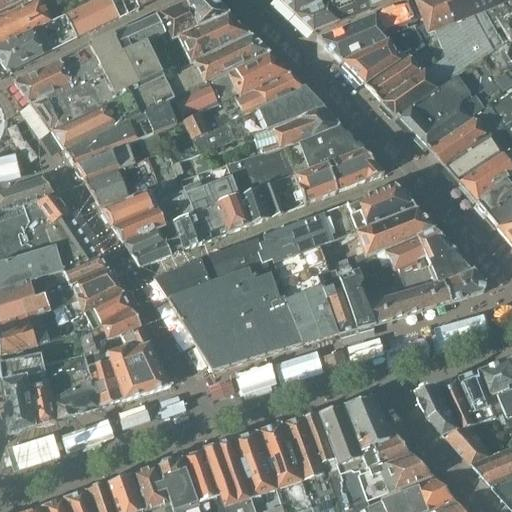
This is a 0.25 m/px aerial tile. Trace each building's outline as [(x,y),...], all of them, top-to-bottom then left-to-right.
[(42,0),(0,19),(0,48),(59,19),(49,0),(42,0)] [(0,0),(0,14),(29,0),(0,0)] [(101,0),(67,16),(78,39),(157,0),(101,0)] [(161,38),(165,45),(177,40),(228,19),(209,0),(196,0),(112,38),(139,91),(163,80),(146,45),(161,38)] [(396,0),(275,0),(313,35),(396,0)] [(511,0),(415,0),(413,1),(428,36),(434,33),(469,20),(484,14),(493,10),(511,2),(511,1),(511,0)] [(418,23),(409,3),(375,16),(319,41),(336,59),(340,63),(387,43),(384,36),(411,25),(418,23)] [(511,12),(496,23),(509,42),(503,47),(493,54),(486,59),(498,78),(511,69),(511,12)] [(486,59),(493,54),(503,47),(497,37),(484,14),(469,20),(434,33),(437,41),(445,60),(438,64),(420,76),(379,103),(393,118),(455,77),(456,79),(486,59)] [(78,39),(67,16),(59,19),(0,48),(0,65),(8,76),(78,39)] [(228,19),(177,40),(190,67),(250,39),(228,19)] [(387,43),(340,63),(347,69),(363,86),(408,58),(424,49),(411,25),(384,36),(387,43)] [(112,38),(89,49),(90,49),(82,53),(82,54),(96,82),(91,85),(103,109),(51,134),(63,152),(115,126),(116,129),(140,119),(129,96),(139,91),(112,38)] [(250,39),(190,67),(163,80),(139,91),(129,96),(140,119),(167,106),(166,105),(173,102),(183,123),(200,115),(234,99),(235,101),(287,77),(287,76),(250,39)] [(437,41),(427,47),(438,64),(445,60),(437,41)] [(60,64),(59,63),(14,84),(30,106),(31,106),(88,81),(91,85),(96,82),(82,54),(60,64)] [(420,76),(408,58),(363,86),(379,103),(420,76)] [(456,79),(455,77),(393,118),(396,120),(397,120),(412,136),(461,105),(472,123),(474,122),(490,111),(510,98),(511,96),(511,85),(503,77),(502,77),(499,79),(498,78),(486,59),(456,79)] [(511,69),(498,78),(499,79),(502,77),(503,77),(511,85),(511,96),(510,98),(511,101),(511,69)] [(302,92),(287,77),(235,101),(239,109),(205,125),(209,135),(302,92)] [(103,109),(91,85),(88,81),(31,106),(51,134),(103,109)] [(316,106),(302,92),(209,135),(205,125),(200,115),(183,123),(192,142),(168,152),(173,164),(168,166),(174,181),(176,180),(175,178),(183,175),(179,165),(233,143),(253,137),(266,133),(322,113),(316,106)] [(472,123),(428,152),(444,169),(485,142),(511,124),(511,101),(510,98),(490,111),(474,122),(472,123)] [(472,123),(461,105),(412,136),(428,152),(472,123)] [(116,129),(63,154),(73,169),(74,169),(127,146),(127,147),(139,143),(153,137),(156,136),(176,128),(167,106),(140,119),(116,129)] [(280,150),(279,148),(332,131),(338,129),(322,113),(266,133),(253,137),(257,151),(261,150),(262,153),(257,154),(258,157),(280,150)] [(511,124),(485,142),(444,169),(444,170),(458,186),(459,185),(478,173),(511,150),(511,124)] [(298,144),(280,150),(258,157),(226,168),(230,179),(238,200),(260,190),(275,185),(292,179),(362,154),(360,153),(357,150),(357,149),(356,147),(355,148),(350,143),(351,142),(350,141),(349,142),(346,138),(346,137),(345,137),(340,132),(340,131),(339,130),(333,133),(298,144)] [(153,137),(139,143),(145,162),(147,161),(163,156),(163,154),(156,136),(153,137)] [(134,166),(127,147),(127,146),(74,169),(84,184),(99,209),(146,191),(146,192),(155,189),(145,162),(134,166)] [(511,150),(478,173),(459,185),(476,206),(511,178),(511,150)] [(187,219),(188,219),(193,217),(189,208),(185,196),(183,192),(178,194),(173,181),(174,181),(168,166),(173,164),(168,152),(163,154),(163,156),(145,162),(155,189),(146,192),(147,194),(101,213),(112,230),(123,246),(165,228),(169,238),(176,236),(172,225),(187,219)] [(362,155),(362,154),(292,179),(299,196),(282,202),(287,215),(321,202),(334,198),(383,178),(362,155)] [(511,178),(476,206),(475,206),(486,219),(511,199),(511,178)] [(230,179),(202,190),(210,211),(208,212),(203,214),(214,242),(247,229),(249,229),(238,200),(230,179)] [(292,179),(275,185),(282,202),(299,196),(292,179)] [(53,226),(37,205),(55,198),(44,183),(39,181),(0,194),(0,267),(41,255),(52,251),(45,232),(53,226)] [(187,219),(172,225),(176,236),(177,239),(183,254),(214,242),(203,214),(208,212),(210,211),(202,190),(200,183),(182,190),(183,192),(185,196),(189,208),(193,217),(188,219),(187,219)] [(275,185),(260,190),(270,221),(287,215),(282,202),(275,185)] [(307,223),(318,250),(355,236),(356,237),(416,213),(415,212),(395,189),(307,223)] [(249,229),(270,221),(260,190),(238,200),(249,229)] [(55,198),(37,205),(53,226),(69,215),(55,198)] [(511,199),(486,219),(497,232),(511,225),(511,199)] [(355,259),(357,264),(434,233),(416,213),(356,237),(363,255),(355,259)] [(53,226),(45,232),(52,251),(41,255),(49,280),(98,260),(69,215),(53,226)] [(337,338),(338,338),(319,279),(328,275),(318,250),(307,223),(262,241),(279,284),(274,286),(280,300),(284,299),(302,349),(331,340),(332,340),(337,339),(337,338)] [(511,225),(497,232),(511,250),(511,225)] [(131,258),(177,239),(176,236),(169,238),(165,228),(123,246),(131,258)] [(407,279),(413,295),(443,286),(471,272),(437,235),(434,232),(434,233),(357,264),(352,266),(355,274),(358,273),(359,274),(388,265),(389,268),(392,271),(394,275),(395,278),(405,274),(407,279)] [(139,270),(143,269),(183,254),(177,239),(131,258),(139,270)] [(256,243),(153,284),(166,304),(249,272),(252,279),(253,278),(255,282),(271,277),(274,286),(279,284),(262,241),(256,243)] [(41,255),(0,267),(0,332),(50,315),(44,299),(34,302),(30,286),(49,280),(41,255)] [(107,273),(98,260),(49,280),(30,286),(34,302),(44,299),(107,273)] [(346,262),(333,266),(335,272),(348,268),(346,262)] [(328,275),(319,279),(338,338),(339,337),(339,338),(374,328),(360,291),(361,287),(363,284),(359,274),(358,273),(355,274),(352,266),(348,268),(335,272),(328,275)] [(249,272),(166,304),(213,377),(214,377),(214,376),(302,349),(284,299),(280,300),(274,286),(271,277),(255,282),(253,278),(252,279),(249,272)] [(484,289),(484,286),(471,272),(443,286),(450,304),(449,304),(450,307),(468,301),(468,300),(480,297),(482,296),(483,295),(483,294),(482,294),(483,288),(484,289)] [(50,315),(52,315),(52,314),(77,304),(83,317),(121,296),(107,273),(44,299),(50,315)] [(443,286),(413,295),(407,279),(405,274),(395,278),(394,275),(361,287),(360,291),(374,328),(374,329),(376,328),(375,327),(379,326),(379,327),(380,327),(380,326),(390,323),(390,324),(393,323),(392,322),(405,318),(405,320),(406,319),(408,319),(407,318),(419,314),(419,315),(422,315),(422,313),(434,310),(434,311),(437,311),(436,309),(441,307),(442,309),(444,308),(444,307),(443,307),(442,306),(449,304),(450,304),(443,286)] [(92,333),(98,330),(130,314),(131,314),(121,296),(83,317),(92,333)] [(130,314),(98,330),(105,345),(120,340),(140,333),(130,314)] [(53,315),(52,315),(50,315),(0,332),(0,358),(60,340),(53,315)] [(140,334),(140,333),(120,340),(124,350),(126,355),(149,347),(141,334),(140,334)] [(80,340),(84,355),(98,411),(121,404),(105,356),(103,350),(96,352),(91,336),(80,340)] [(149,347),(126,355),(124,350),(105,356),(121,404),(170,389),(149,347)] [(83,357),(43,366),(45,376),(56,424),(98,411),(84,355),(83,355),(83,357)] [(34,430),(23,381),(45,376),(43,366),(41,357),(0,365),(0,375),(8,438),(34,430)] [(511,364),(482,375),(493,403),(511,395),(511,364)] [(462,382),(481,427),(492,422),(496,432),(499,430),(498,427),(502,425),(493,403),(482,375),(479,376),(479,377),(463,382),(462,382)] [(56,424),(45,376),(23,381),(34,430),(56,424)] [(442,389),(463,435),(473,430),(481,427),(462,382),(461,383),(442,389)] [(442,389),(441,389),(439,389),(440,390),(434,392),(434,391),(432,392),(433,393),(428,394),(425,395),(426,396),(421,398),(420,397),(419,397),(423,409),(424,408),(428,418),(431,425),(432,424),(446,441),(448,441),(463,435),(442,389)] [(511,429),(509,424),(511,423),(511,395),(493,403),(502,425),(498,427),(499,430),(507,448),(511,446),(511,445),(511,429)] [(342,409),(341,410),(359,454),(390,441),(372,401),(360,404),(360,405),(353,407),(353,406),(351,406),(352,407),(345,409),(344,408),(342,409)] [(341,410),(316,417),(352,510),(352,511),(351,511),(367,511),(366,509),(368,508),(367,504),(357,478),(367,474),(359,454),(341,410)] [(316,417),(301,421),(323,481),(327,480),(332,494),(338,511),(345,511),(352,510),(316,417)] [(301,421),(281,428),(303,485),(312,511),(338,511),(332,494),(327,480),(323,481),(301,421)] [(311,511),(302,485),(280,429),(273,432),(273,431),(271,432),(265,434),(264,434),(264,435),(257,437),(257,436),(256,437),(255,438),(281,511),(311,511)] [(495,460),(480,441),(473,430),(463,435),(448,441),(455,449),(473,470),(495,460)] [(254,437),(229,446),(249,499),(253,511),(281,511),(255,438),(254,437)] [(390,441),(359,454),(367,474),(377,470),(410,457),(394,437),(390,441)] [(229,446),(203,455),(205,460),(223,508),(224,508),(225,511),(253,511),(249,499),(229,446)] [(511,451),(495,460),(473,470),(496,494),(511,487),(511,451)] [(203,455),(180,463),(197,511),(223,511),(223,508),(205,460),(203,455)] [(367,474),(357,478),(367,504),(432,480),(425,473),(410,457),(377,470),(367,474)] [(197,511),(180,463),(130,480),(141,511),(197,511)] [(141,511),(130,480),(105,488),(113,511),(141,511)] [(437,511),(455,505),(435,483),(429,485),(368,508),(366,509),(367,511),(437,511)] [(113,511),(105,488),(105,487),(84,495),(89,511),(113,511)] [(511,487),(496,494),(497,496),(498,496),(511,509),(511,510),(511,487)] [(89,511),(84,495),(62,504),(65,511),(89,511)]
